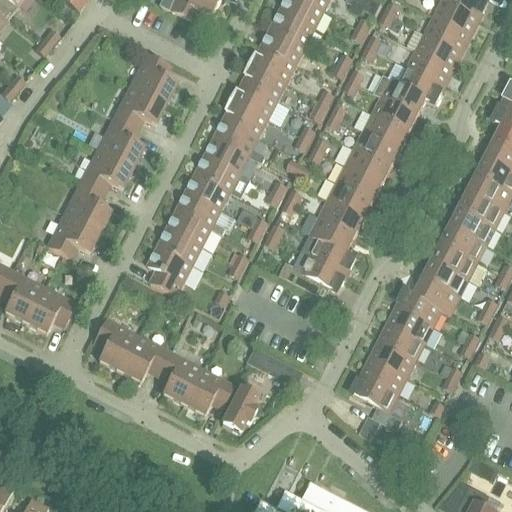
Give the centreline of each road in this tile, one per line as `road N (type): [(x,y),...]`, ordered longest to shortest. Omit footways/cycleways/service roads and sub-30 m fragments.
road 1 (residential): [(305,408),(342,353),(376,272),(400,258),(462,144),(459,117),(511,17)]
road 2 (residential): [(65,371),(214,91),(212,73),(249,0)]
road 3 (residential): [(305,408),(235,467),(65,371)]
road 4 (residential): [(417,510),(305,408)]
road 5 (residential): [(417,510),(479,426),(511,429)]
